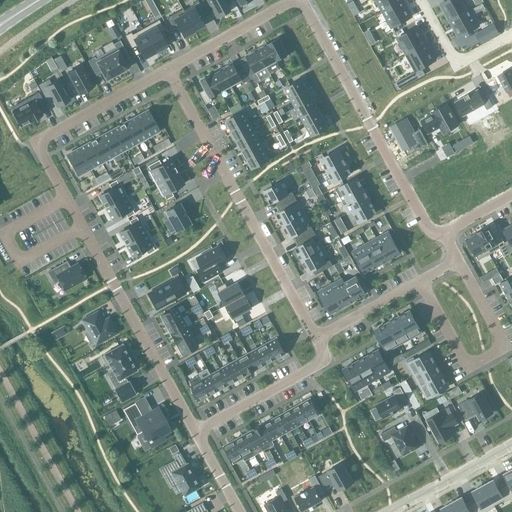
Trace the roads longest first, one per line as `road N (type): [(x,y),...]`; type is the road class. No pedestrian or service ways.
road 1 (residential): [(196,433),(34,143),(168,69)]
road 2 (residential): [(316,337),(168,69)]
road 3 (residential): [(302,0),(426,226),(444,234)]
road 4 (residential): [(457,259),(505,347),(469,366),(419,282)]
road 5 (residential): [(196,433),(327,360),(316,337)]
road 6 (residential): [(168,69),(295,0)]
road 7 (residential): [(511,35),(457,65),(421,0)]
